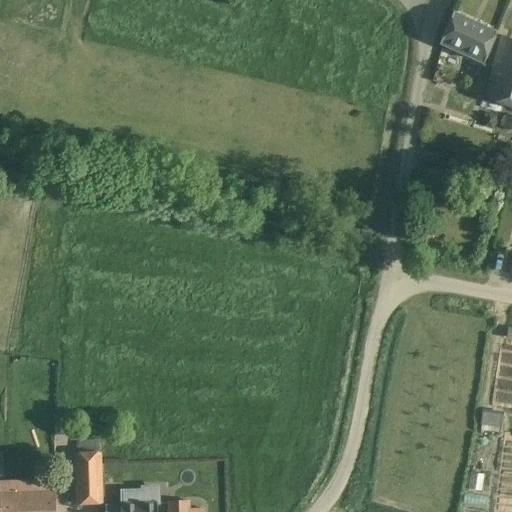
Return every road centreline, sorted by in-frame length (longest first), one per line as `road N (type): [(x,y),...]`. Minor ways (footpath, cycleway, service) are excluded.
road 1 (unclassified): [(387,289),(428,42),(445,0)]
road 2 (unclassified): [(314,511),(335,484),(352,437),(387,289)]
road 3 (unclassified): [(387,289),(511,300)]
